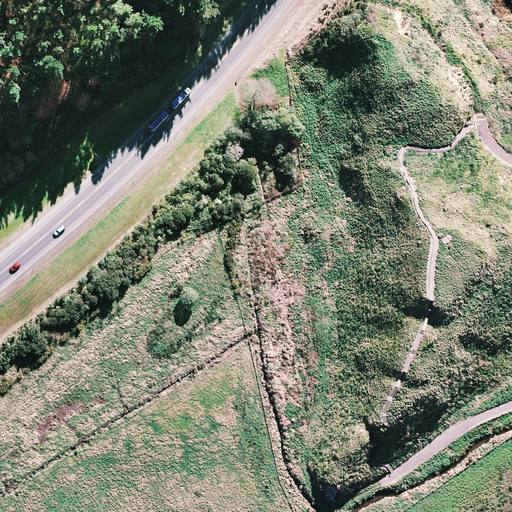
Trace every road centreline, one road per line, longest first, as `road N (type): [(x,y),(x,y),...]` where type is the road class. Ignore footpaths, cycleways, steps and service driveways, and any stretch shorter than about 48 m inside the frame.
road 1 (trunk): [(0,273),(114,173),(271,0)]
road 2 (track): [(511,404),(472,418),(394,473),(356,488)]
